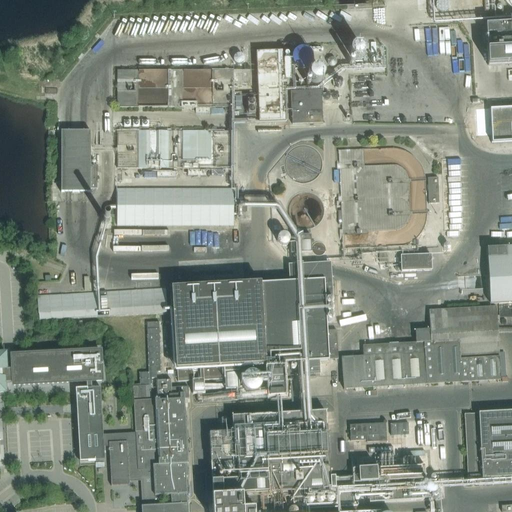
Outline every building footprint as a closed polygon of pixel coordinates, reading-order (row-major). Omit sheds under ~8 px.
[(511,8),(511,0),(503,0),(504,8),(511,8)] [(511,23),(486,25),(489,65),(511,64),(511,23)] [(340,50),(343,62),(364,58),(362,45),(340,50)] [(253,74),(121,74),(121,112),(232,112),(232,90),(253,90),(253,74)] [(492,143),(511,141),(511,108),(490,109),(491,118),(491,126),(492,143)] [(305,124),(323,124),(322,110),(305,111),(305,124)] [(62,132),(61,193),(63,193),(91,193),(91,189),(98,189),(97,165),(91,165),(91,132),(79,132),(62,132)] [(119,136),(120,168),(233,165),(233,133),(119,136)] [(323,170),(323,165),(323,161),(322,158),(320,154),(317,151),(313,148),(310,147),(307,146),(303,145),(299,146),(295,147),(292,149),(288,152),(286,155),(284,159),(283,163),(283,166),(284,171),(285,174),(287,178),(290,180),(292,182),(297,185),(301,185),(304,185),(308,185),(311,184),(314,182),(317,179),(320,176),(322,173),(323,170)] [(429,204),(439,204),(438,178),(428,178),(429,204)] [(118,193),(119,229),(238,227),(238,191),(118,193)] [(325,217),(325,213),(325,209),(323,205),(321,202),(319,199),(316,196),(313,194),(307,193),(304,193),(300,194),(297,195),(294,196),(290,199),(288,202),(286,206),(285,210),(285,213),(286,217),(287,221),(289,225),(291,227),(295,230),(299,232),(303,233),(306,233),(310,232),(314,231),(317,229),(320,227),(322,224),(323,221),(325,217)] [(493,249),(487,249),(490,304),(511,303),(511,247),(503,248),(502,245),(493,245),(493,249)] [(431,255),(400,256),(401,272),(432,271),(431,255)] [(221,286),(170,289),(173,340),(175,375),(178,374),(178,382),(192,381),(193,394),(205,393),(204,381),(222,379),(223,391),(232,390),(239,390),(238,373),(238,366),(266,365),(268,399),(287,398),(286,376),(299,375),(315,374),(320,374),(320,361),(329,361),(329,360),(338,359),(337,331),(327,331),(326,298),(333,298),(332,280),(289,282),(221,286)] [(101,311),(99,311),(99,316),(108,316),(109,317),(167,313),(166,289),(107,292),(100,292),(101,311)] [(96,293),(38,296),(39,321),(98,318),(96,293)] [(344,389),(500,380),(496,307),(430,311),(431,330),(415,331),(416,343),(363,346),(363,357),(342,358),(344,389)] [(149,373),(139,373),(139,379),(139,385),(152,384),(152,379),(157,378),(157,372),(161,372),(160,347),(160,342),(160,341),(159,335),(147,336),(147,348),(149,373)] [(92,383),(104,382),(102,349),(21,353),(10,354),(11,368),(12,382),(12,387),(87,383),(87,389),(76,389),(80,462),(105,461),(105,460),(104,446),(105,446),(109,446),(111,486),(130,485),(129,482),(129,479),(147,478),(148,507),(142,507),(142,509),(142,511),(188,511),(188,504),(187,494),(186,477),(188,477),(184,399),(189,399),(188,387),(172,388),(171,380),(164,381),(156,381),(157,398),(156,398),(154,395),(152,395),(151,386),(133,386),(133,399),(152,398),(152,400),(134,401),(135,425),(143,424),(143,431),(135,432),(136,434),(130,435),(104,436),(103,436),(101,388),(92,388),(92,383)] [(0,392),(6,392),(6,383),(12,382),(11,368),(7,369),(6,352),(0,352),(0,392)] [(212,474),(205,474),(207,499),(213,499),(213,511),(275,511),(276,508),(305,507),(304,491),(330,490),(330,492),(336,492),(335,478),(330,479),(326,412),(222,418),(223,433),(209,434),(211,465),(212,474)] [(468,479),(511,477),(511,412),(465,415),(468,479)] [(405,435),(415,435),(414,423),(404,424),(405,435)]
